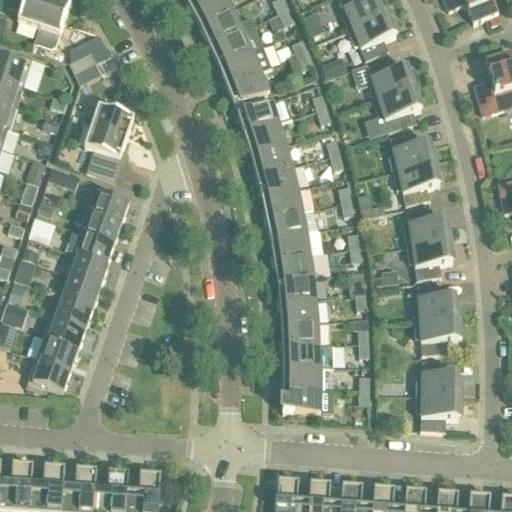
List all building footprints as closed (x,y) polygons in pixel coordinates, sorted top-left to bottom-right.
[(12,0),(8,13),(20,17),(17,27),(38,34),(49,0),(12,0)] [(55,0),(49,0),(38,34),(39,34),(34,48),(51,54),(55,52),(71,5),(55,0)] [(182,0),(189,13),(213,0),(182,0)] [(224,0),(213,0),(189,13),(199,32),(233,16),(224,0)] [(343,0),(339,2),(343,14),(345,18),(341,20),(347,36),(390,19),(384,3),(380,4),(378,0),(377,0),(366,4),(364,0),(343,0)] [(473,29),(497,19),(489,0),(441,0),(448,16),(465,9),(473,29)] [(271,6),(278,20),(287,15),(281,2),(271,6)] [(287,15),(278,20),(283,32),(292,27),(287,15)] [(233,16),(199,32),(208,52),(242,36),(233,16)] [(390,19),(347,36),(353,52),(358,50),(360,55),(364,66),(387,56),(383,46),(395,41),(393,36),(397,35),(390,19)] [(242,36),(208,52),(218,71),(264,51),(254,31),(242,36)] [(291,49),(296,63),(306,59),(300,46),(291,49)] [(272,72),(264,51),(218,71),(226,91),(260,78),(260,77),(272,72)] [(0,60),(0,84),(23,92),(32,64),(12,58),(10,64),(0,60)] [(69,69),(74,80),(95,70),(90,58),(69,69)] [(511,62),(511,58),(485,65),(491,86),(474,91),(482,120),(511,111),(511,62)] [(306,59),(296,63),(301,76),(311,72),(306,59)] [(342,61),(320,69),(325,83),(347,75),(342,61)] [(370,84),(371,84),(372,88),(367,90),(373,107),(417,93),(412,76),(408,77),(407,73),(394,76),(390,64),(367,72),(370,84)] [(95,70),(74,80),(79,90),(100,79),(95,70)] [(260,78),(226,91),(234,112),(242,109),(269,98),(260,78)] [(0,84),(0,108),(16,114),(23,92),(0,84)] [(417,93),(373,107),(377,123),(382,121),(384,126),(387,138),(411,130),(408,119),(420,115),(419,110),(422,109),(417,93)] [(311,103),(316,117),(326,114),(321,100),(311,103)] [(49,112),(63,116),(66,107),(53,102),(49,112)] [(0,131),(10,135),(16,114),(0,108),(0,131)] [(91,131),(91,132),(126,144),(133,123),(90,108),(83,128),(91,131)] [(237,119),(244,141),(279,129),(272,108),(244,117),(245,117),(237,119)] [(326,114),(316,117),(320,130),(330,127),(326,114)] [(41,133),(55,138),(59,127),(45,122),(41,133)] [(279,129),(244,141),(250,161),(286,150),(279,129)] [(0,131),(0,154),(1,155),(8,134),(10,135),(0,131)] [(126,144),(91,132),(84,153),(93,156),(89,168),(115,177),(126,144)] [(388,162),(392,179),(437,169),(434,152),(430,153),(429,147),(416,150),(413,138),(389,144),(392,156),(393,161),(388,162)] [(34,160),(47,164),(52,149),(39,144),(34,160)] [(325,148),(329,162),(339,160),(335,146),(325,148)] [(286,150),(250,161),(256,182),(292,172),(286,150)] [(339,160),(329,162),(333,175),(343,173),(339,160)] [(27,179),(40,184),(45,170),(32,166),(27,179)] [(437,169),(392,179),(396,195),(401,194),(402,199),(404,211),(429,205),(426,194),(439,191),(438,186),(441,185),(437,169)] [(292,172),(256,182),(261,203),(298,194),(292,172)] [(52,173),(47,186),(74,195),(78,183),(52,173)] [(511,186),(498,189),(503,219),(511,217),(511,186)] [(38,191),(28,188),(23,205),(32,208),(38,191)] [(337,194),(340,208),(350,206),(347,192),(337,194)] [(298,194),(261,203),(266,224),(302,216),(298,194)] [(93,195),(86,217),(121,229),(129,207),(93,195)] [(36,218),(50,222),(55,209),(41,204),(36,218)] [(350,206),(340,208),(343,222),(353,220),(350,206)] [(32,211),(20,207),(15,222),(27,226),(32,211)] [(384,219),(384,218),(382,211),(360,216),(361,224),(384,219)] [(302,216),(266,224),(270,245),(307,238),(307,237),(317,235),(313,214),(302,216)] [(403,235),(406,252),(452,246),(450,229),(446,229),(445,224),(432,226),(430,214),(406,217),(408,229),(409,234),(403,235)] [(86,217),(79,238),(114,250),(121,229),(86,217)] [(30,236),(40,240),(44,226),(35,223),(30,236)] [(24,233),(10,228),(7,238),(20,243),(24,233)] [(79,238),(71,259),(108,272),(108,271),(107,271),(114,250),(79,238)] [(307,238),(270,245),(273,266),(310,261),(307,238)] [(346,241),(349,255),(359,254),(356,239),(346,241)] [(452,246),(406,252),(408,269),(413,268),(414,274),(416,285),(440,282),(439,270),(452,268),(451,263),(454,263),(452,246)] [(16,254),(3,249),(0,258),(0,259),(13,264),(16,254)] [(25,253),(21,264),(33,268),(37,257),(25,253)] [(359,254),(349,255),(351,268),(361,267),(359,254)] [(73,260),(65,281),(101,293),(108,272),(71,259),(73,260)] [(310,261),(273,266),(277,288),(314,283),(310,261)] [(36,270),(21,265),(17,275),(32,280),(36,270)] [(9,275),(0,271),(0,282),(6,285),(9,275)] [(65,281),(58,301),(93,314),(101,293),(65,281)] [(314,283),(277,288),(279,309),(316,306),(314,283)] [(8,304),(19,307),(25,290),(13,287),(8,304)] [(353,288),(354,302),(364,301),(363,287),(353,288)] [(413,309),(414,327),(460,324),(459,307),(455,307),(455,302),(442,303),(441,290),(416,292),(417,304),(418,309),(413,309)] [(58,301),(50,322),(85,335),(93,314),(58,301)] [(364,301),(354,302),(356,316),(366,314),(364,301)] [(316,306),(279,309),(281,331),(318,328),(316,306)] [(16,332),(23,313),(7,307),(1,326),(16,332)] [(50,322),(43,343),(78,356),(85,335),(50,322)] [(460,324),(414,327),(415,344),(420,343),(420,349),(421,360),(445,358),(445,347),(458,346),(457,341),(461,341),(460,324)] [(0,347),(5,350),(11,332),(0,328),(0,347)] [(318,328),(281,331),(282,352),(319,351),(318,328)] [(357,335),(358,349),(368,349),(367,334),(357,335)] [(375,347),(385,347),(385,335),(375,335),(375,347)] [(43,343),(35,364),(70,377),(78,356),(43,343)] [(368,349),(358,349),(358,363),(368,362),(368,349)] [(319,351),(282,352),(283,374),(320,373),(319,351)] [(70,377),(35,364),(25,391),(45,398),(47,392),(63,398),(70,377)] [(416,384),(415,402),(462,402),(462,385),(459,385),(459,380),(445,380),(446,367),(421,367),(421,379),(421,384),(416,384)] [(283,374),(282,396),(320,396),(320,373),(283,374)] [(358,382),(358,397),(368,397),(369,382),(358,382)] [(320,396),(282,396),(282,418),(290,418),(319,419),(320,396)] [(368,397),(358,397),(358,410),(368,410),(368,397)] [(462,402),(415,402),(415,418),(420,418),(420,436),(445,438),(445,425),(458,425),(458,420),(461,420),(462,402)] [(0,468),(0,511),(28,511),(32,471),(12,470),(10,489),(0,487),(0,474),(0,469),(0,468)] [(32,471),(28,511),(60,511),(63,474),(44,472),(42,491),(31,490),(32,471)] [(63,474),(60,511),(92,511),(95,476),(76,475),(74,494),(63,493),(64,474),(63,474)] [(95,476),(92,511),(124,511),(127,479),(108,477),(106,496),(95,495),(96,476),(95,476)] [(127,479),(124,511),(157,511),(160,481),(139,480),(138,498),(126,498),(128,479),(127,479)] [(297,507),(298,488),(278,486),(275,511),(308,511),(310,489),(309,489),(308,508),(297,507)] [(310,489),(308,511),(340,511),(342,491),(341,491),(340,510),(328,509),(330,490),(310,489)] [(342,491),(340,511),(372,511),(374,494),(373,494),(371,511),(364,511),(360,511),(362,493),(342,491)] [(374,494),(372,511),(404,511),(406,496),(405,496),(403,511),(392,511),(394,495),(374,494)] [(425,498),(406,496),(404,511),(436,511),(438,499),(437,499),(437,503),(425,502),(425,498)] [(438,499),(436,511),(468,511),(470,501),(469,501),(468,511),(456,511),(457,500),(438,499)] [(470,501),(468,511),(500,511),(502,504),(501,504),(500,511),(488,511),(489,503),(470,501)]
